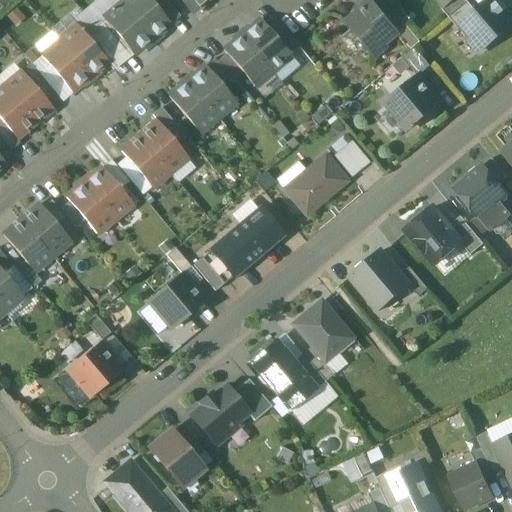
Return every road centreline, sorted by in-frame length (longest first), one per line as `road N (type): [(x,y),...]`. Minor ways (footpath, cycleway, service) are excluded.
road 1 (residential): [(511,95),(49,482)]
road 2 (residential): [(0,201),(243,0)]
